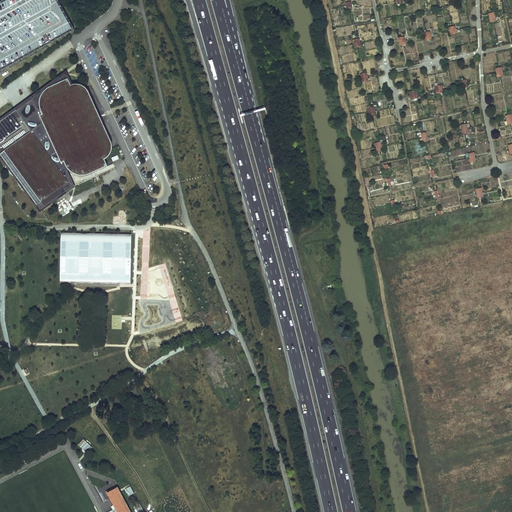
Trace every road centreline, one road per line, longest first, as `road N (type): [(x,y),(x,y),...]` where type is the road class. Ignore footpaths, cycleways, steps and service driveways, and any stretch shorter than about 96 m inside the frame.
road 1 (motorway): [(349,511),(223,19)]
road 2 (motorway): [(238,142),(330,511)]
road 3 (motorway): [(188,0),(238,142)]
road 4 (motorway): [(199,0),(238,142)]
